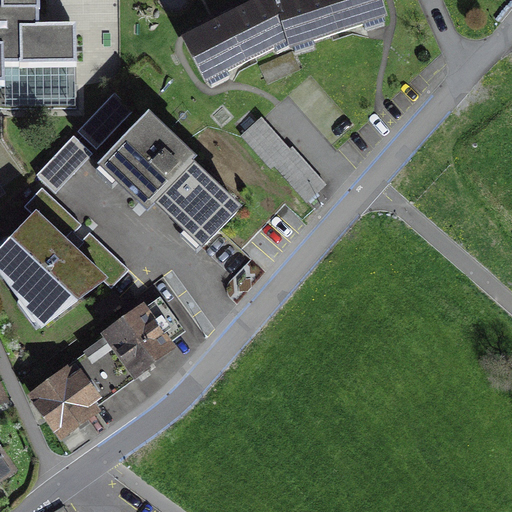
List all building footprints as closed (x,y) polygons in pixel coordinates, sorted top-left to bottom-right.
[(0,0),(0,88),(6,88),(6,69),(78,69),(76,28),(40,28),(40,0),(0,0)] [(261,0),(181,40),(206,88),(287,46),(290,52),(388,21),(381,0),(280,0),(277,1),(276,0),(261,0)] [(134,111),(115,94),(78,133),(98,151),(134,111)] [(274,168),(307,205),(328,186),(293,147),(290,150),(262,118),(241,137),(271,171),(274,168)] [(197,166),(149,121),(98,176),(148,223),(156,214),(203,258),(243,215),(194,169),(197,166)] [(93,156),(73,137),(36,177),(56,195),(93,156)] [(106,285),(112,290),(130,271),(42,189),(24,207),(33,216),(0,251),(0,277),(41,334),(106,285)] [(28,398),(60,443),(102,414),(98,409),(176,351),(172,344),(186,333),(161,298),(146,308),(144,305),(101,336),(104,339),(28,398)] [(0,486),(19,473),(0,447),(0,486)]
